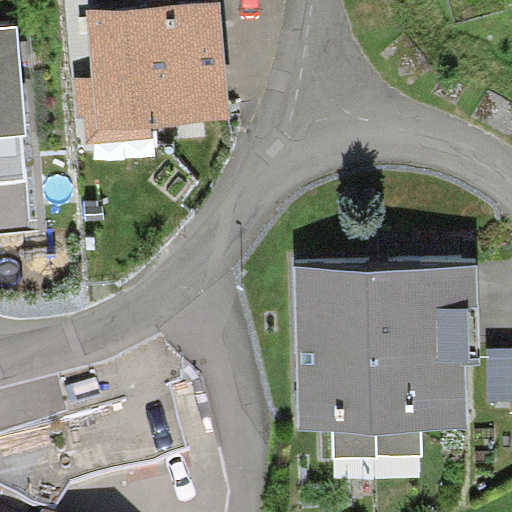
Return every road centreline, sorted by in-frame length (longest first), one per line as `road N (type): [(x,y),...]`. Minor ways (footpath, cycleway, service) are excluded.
road 1 (unclassified): [(0,355),(99,326),(213,269),(300,102)]
road 2 (unclassified): [(300,102),(444,137),(511,172)]
